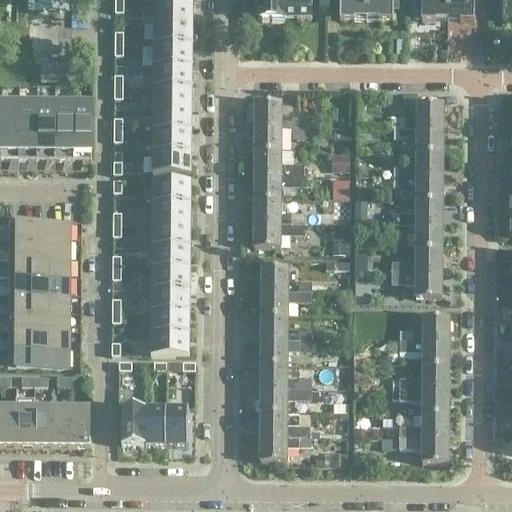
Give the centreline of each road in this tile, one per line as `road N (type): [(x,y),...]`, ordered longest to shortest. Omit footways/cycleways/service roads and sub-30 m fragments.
road 1 (residential): [(222,75),(217,493)]
road 2 (residential): [(479,497),(482,80)]
road 3 (residential): [(479,497),(217,493)]
road 4 (residential): [(482,80),(222,75)]
road 5 (residential): [(217,493),(0,490)]
